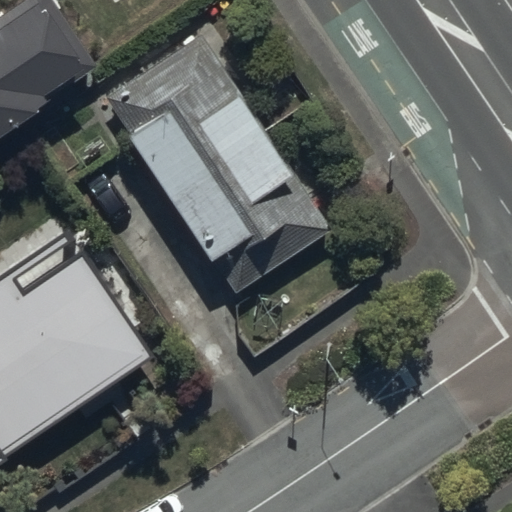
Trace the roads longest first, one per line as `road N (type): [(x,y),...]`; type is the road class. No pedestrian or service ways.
road 1 (residential): [(511,336),(247,511)]
road 2 (secondary): [(414,0),(511,144)]
